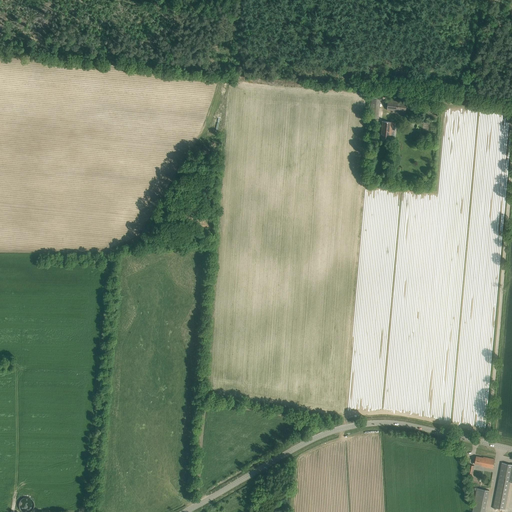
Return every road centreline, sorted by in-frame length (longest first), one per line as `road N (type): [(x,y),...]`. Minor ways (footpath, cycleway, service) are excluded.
road 1 (tertiary): [(185,511),(340,428),(399,424),(511,449)]
road 2 (track): [(487,443),(511,149)]
